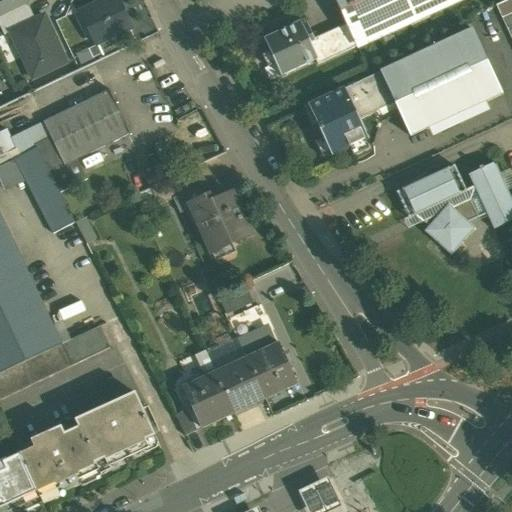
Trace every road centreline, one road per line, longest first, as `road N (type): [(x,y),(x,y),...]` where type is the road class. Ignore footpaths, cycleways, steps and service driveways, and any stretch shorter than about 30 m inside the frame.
road 1 (residential): [(325,277),(249,156),(169,0)]
road 2 (tertiary): [(367,410),(153,511)]
road 3 (unclassified): [(442,389),(325,277)]
road 4 (unclassified): [(325,277),(378,389),(367,410)]
road 5 (tertiary): [(367,410),(435,420),(494,456)]
